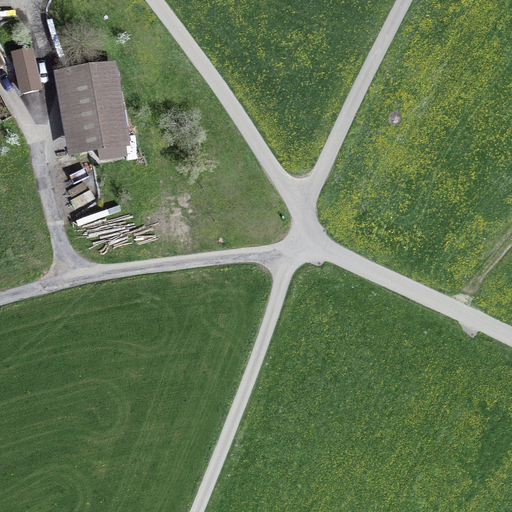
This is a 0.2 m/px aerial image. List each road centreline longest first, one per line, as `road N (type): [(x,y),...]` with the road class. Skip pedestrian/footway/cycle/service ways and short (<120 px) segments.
road 1 (unclassified): [(0,299),(72,278),(309,240)]
road 2 (unclassified): [(309,240),(292,260),(196,511)]
road 3 (unclassified): [(309,240),(241,120),(153,0)]
road 4 (unclassified): [(511,335),(309,240)]
